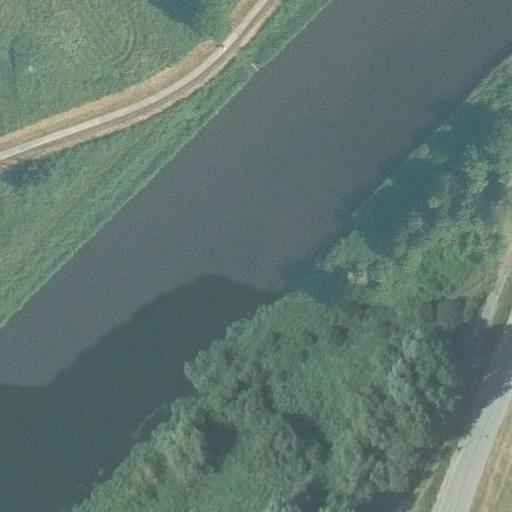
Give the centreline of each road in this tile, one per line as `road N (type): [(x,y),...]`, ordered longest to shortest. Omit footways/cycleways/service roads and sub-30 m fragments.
road 1 (tertiary): [(511,359),(451,511)]
road 2 (track): [(511,253),(460,382)]
